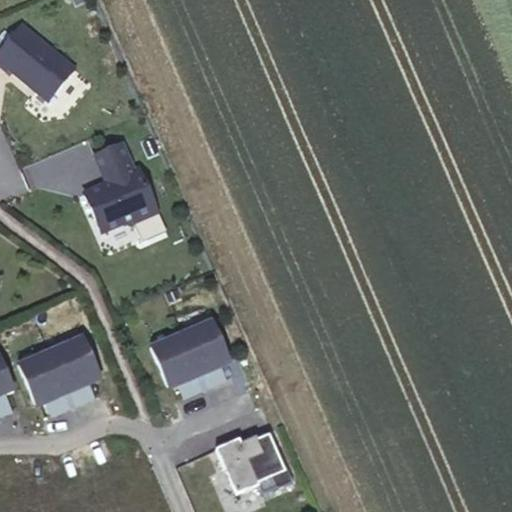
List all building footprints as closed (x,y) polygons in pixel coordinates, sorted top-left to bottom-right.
[(78,69),(23,25),(0,53),(0,71),(4,75),(8,70),(49,106),(78,69)] [(137,178),(124,146),(92,159),(103,186),(84,195),(103,242),(161,215),(143,176),(137,178)] [(211,322),(182,334),(205,389),(219,383),(212,367),(219,364),(228,360),(211,322)] [(182,334),(152,347),(169,386),(178,382),(185,379),(192,395),(205,389),(182,334)] [(75,340),(45,353),(69,408),(83,402),(76,386),(83,383),(91,379),(75,340)] [(45,353),(16,366),(32,404),(41,401),(48,398),(55,414),(69,408),(45,353)] [(0,363),(0,415),(5,414),(0,401),(0,396),(5,394),(12,391),(0,363)] [(212,367),(219,383),(226,380),(219,364),(212,367)] [(185,379),(178,382),(185,398),(192,395),(185,379)] [(76,386),(83,402),(90,399),(83,383),(76,386)] [(0,396),(0,401),(5,414),(12,411),(5,394),(0,396)] [(48,398),(41,401),(48,417),(55,414),(48,398)] [(240,444),(218,454),(238,499),(259,488),(264,500),(294,486),(271,437),(243,450),(240,444)]
